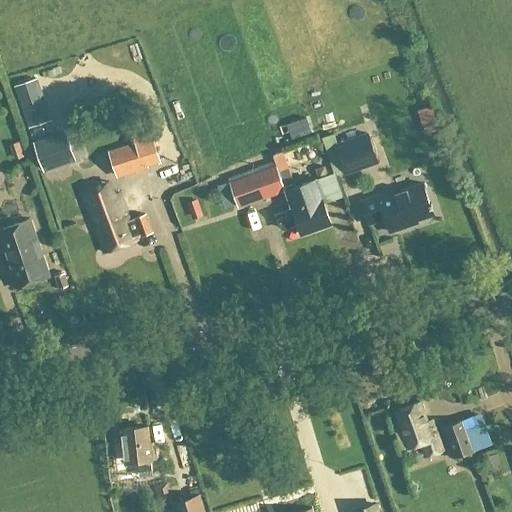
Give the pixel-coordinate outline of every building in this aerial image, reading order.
[(42,172),(73,161),(63,134),(32,145),(42,172)] [(375,164),(365,136),(335,145),(344,174),(375,164)] [(18,143),(9,146),(13,160),(23,157),(18,143)] [(115,180),(146,169),(137,143),(106,154),(115,180)] [(277,167),(227,183),(234,205),(284,189),(277,167)] [(291,210),(275,216),(280,231),(296,226),(299,236),(329,226),(321,201),(320,201),(314,183),(285,192),(291,210)] [(390,191),(356,202),(365,228),(384,221),(388,233),(408,226),(407,223),(431,215),(421,184),(392,194),(390,191)] [(117,195),(104,200),(99,187),(80,194),(102,255),(134,243),(133,239),(139,237),(139,238),(149,235),(143,217),(127,223),(117,195)] [(201,218),(195,200),(184,204),(190,221),(201,218)] [(202,220),(213,217),(208,201),(198,204),(202,220)] [(47,280),(29,223),(0,232),(0,251),(13,291),(47,280)] [(57,293),(66,290),(62,277),(53,280),(57,293)] [(397,428),(392,430),(400,451),(402,450),(403,453),(416,448),(421,461),(446,452),(435,421),(429,423),(421,403),(392,414),(397,428)] [(255,478),(241,421),(199,431),(213,488),(255,478)] [(464,423),(441,431),(451,459),(473,452),(464,423)] [(146,428),(120,431),(123,464),(135,463),(137,478),(150,476),(148,462),(150,462),(149,461),(155,460),(153,442),(148,443),(146,428)] [(203,511),(198,496),(172,505),(173,511),(203,511)]
